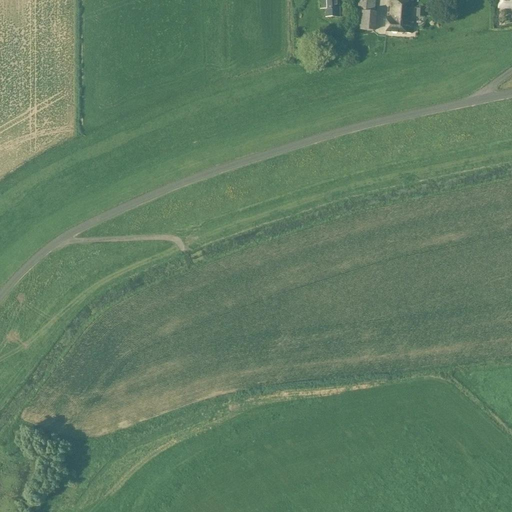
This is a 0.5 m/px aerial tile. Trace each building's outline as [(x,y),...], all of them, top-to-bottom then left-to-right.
[(325,0),(326,18),(339,18),(338,0),(325,0)] [(360,30),(376,32),(377,13),(375,13),(375,0),(358,0),(357,11),(361,11),(360,30)] [(511,0),(498,0),(499,9),(511,9),(511,0)] [(391,2),(389,18),(387,18),(386,31),(411,34),(414,4),(391,2)] [(417,8),(416,16),(423,17),(424,9),(417,8)]
